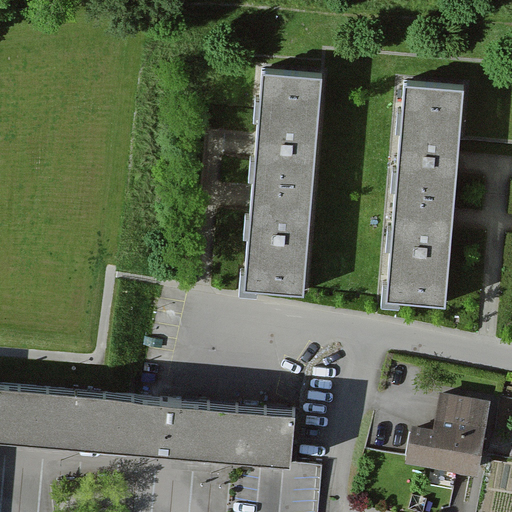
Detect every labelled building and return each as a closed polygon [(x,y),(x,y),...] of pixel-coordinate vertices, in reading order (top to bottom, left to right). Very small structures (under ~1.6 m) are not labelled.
[(319,79),(259,75),(242,293),(302,298),(319,79)] [(460,89),(400,84),(384,302),(444,307),(460,89)] [(0,442),(286,465),(290,411),(0,388),(0,442)] [(487,403),(435,395),(430,428),(411,425),(404,465),(475,477),(487,403)] [(511,511),(511,461),(496,458),(481,511),(511,511)]
